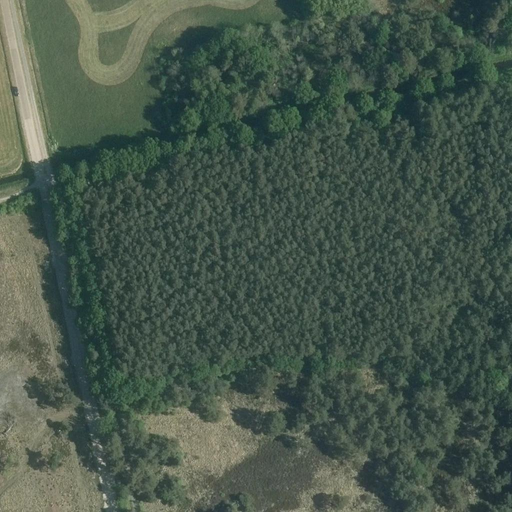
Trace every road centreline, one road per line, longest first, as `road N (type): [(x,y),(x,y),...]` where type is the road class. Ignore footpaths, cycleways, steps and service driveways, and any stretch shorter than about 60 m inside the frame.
road 1 (track): [(55,188),(240,151),(483,86),(511,90)]
road 2 (track): [(114,511),(45,198)]
road 3 (unclassified): [(45,198),(3,0)]
